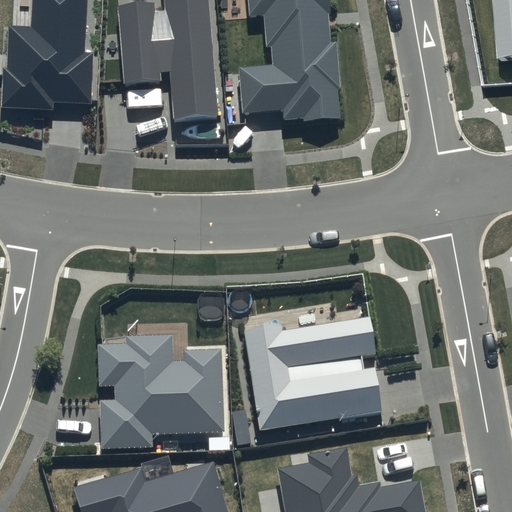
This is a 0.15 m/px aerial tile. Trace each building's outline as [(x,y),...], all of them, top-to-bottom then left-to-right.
[(0,27),(0,112),(32,114),(33,103),(78,105),(81,0),(22,0),(21,28),(0,27)] [(217,115),(206,0),(162,0),(162,2),(115,6),(122,86),(174,81),(177,119),(217,115)] [(323,0),(231,0),(234,26),(254,25),(257,66),(223,69),(227,116),(270,113),(271,123),(334,118),(329,55),(319,56),(316,15),(325,14),(323,0)] [(511,0),(491,0),(496,58),(511,57),(511,0)] [(362,318),(233,336),(247,439),(377,421),(370,370),(352,372),(351,362),(367,360),(362,318)] [(122,338),(95,339),(96,379),(113,378),(114,395),(97,396),(99,443),(149,441),(148,429),(222,426),(218,342),(179,343),(180,353),(172,353),(171,328),(122,330),(122,338)] [(285,511),(422,511),(418,486),(379,493),(378,487),(348,493),(348,489),(353,488),(346,451),(307,458),(308,466),(278,472),(285,511)] [(138,463),(72,483),(80,511),(227,511),(211,456),(142,476),(138,463)]
